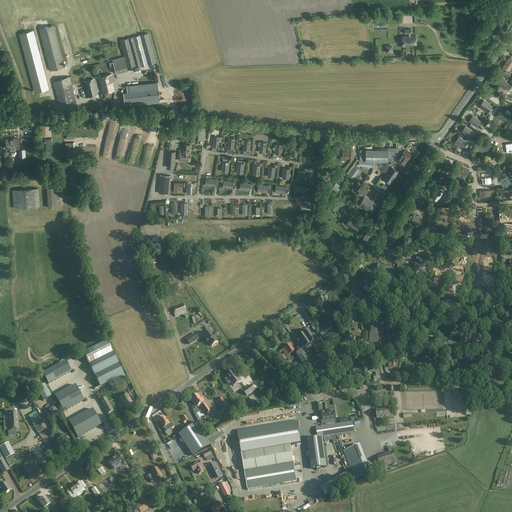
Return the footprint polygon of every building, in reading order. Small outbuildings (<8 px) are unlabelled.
[(53,25),(39,29),(50,71),(65,67),(53,25)] [(381,44),(380,27),(373,27),(373,44),(381,44)] [(407,37),(403,37),(403,46),(416,45),(416,36),(411,37),(411,34),(412,34),(411,29),(405,30),(405,34),(407,34),(407,37)] [(33,30),(19,34),(34,93),(49,89),(33,30)] [(400,30),(386,31),(387,41),(401,41),(400,30)] [(148,34),(129,38),(136,68),(156,63),(148,34)] [(136,68),(129,38),(120,41),(125,58),(128,70),(136,68)] [(508,59),(503,67),(504,68),(503,69),(506,71),(506,72),(509,74),(511,71),(511,70),(511,58),(510,57),(509,59),(508,59)] [(128,70),(125,58),(113,62),(116,74),(128,71),(128,70)] [(111,74),(99,77),(103,93),(114,90),(112,83),(114,83),(111,74)] [(59,105),(76,100),(70,76),(53,81),(59,105)] [(500,77),(497,81),(496,83),(499,85),(500,86),(502,87),(504,89),(508,83),(504,81),(505,80),(500,77)] [(94,79),(83,82),(87,97),(98,94),(94,79)] [(158,89),(123,93),(124,107),(160,103),(158,89)] [(491,89),(489,92),(498,98),(500,95),(491,89)] [(492,107),(484,101),(480,107),(488,113),(492,107)] [(510,116),(504,112),(502,114),(499,112),(496,117),(505,122),(510,116)] [(473,116),(469,122),(471,123),(476,127),(477,127),(480,122),(476,119),(474,117),(473,116)] [(466,127),(462,132),(465,133),(464,135),(471,140),(473,137),(475,134),(473,133),(474,132),(466,127)] [(479,148),(478,150),(482,153),(483,151),(485,152),(495,138),(494,137),(495,135),(491,132),(489,134),(488,133),(478,146),(479,148)] [(6,149),(19,148),(18,139),(14,139),(14,135),(9,135),(10,139),(6,140),(6,149)] [(219,147),(220,137),(214,136),(212,147),(217,147),(216,150),(220,150),(220,147),(219,147)] [(460,137),(455,142),(459,145),(458,147),(462,150),(468,142),(460,137)] [(232,149),(231,151),(235,152),(235,149),(234,149),(235,139),(233,139),(229,138),(227,149),(228,149),(232,149)] [(244,140),(242,140),(241,143),(242,144),(244,144),(243,151),(248,151),(247,153),(251,154),(251,151),(250,151),(251,141),(244,140)] [(260,142),(259,153),(263,153),(263,155),(267,156),(267,153),(266,153),(267,143),(260,142)] [(505,144),(503,145),(503,150),(506,150),(506,152),(511,150),(511,142),(505,143),(505,144)] [(276,148),(275,154),(279,155),(279,157),(283,158),(283,155),(282,155),(283,145),(276,144),(276,145),(275,145),(275,148),(276,148)] [(179,150),(179,152),(191,153),(191,145),(183,145),(182,150),(179,150)] [(292,146),(291,157),(295,157),(295,159),(298,160),(299,157),(297,157),(299,147),(292,146)] [(308,148),(307,159),(312,159),(311,162),(315,162),(315,159),(314,159),(315,149),(308,148)] [(388,148),(388,150),(388,162),(388,161),(389,158),(390,155),(392,153),(395,154),(396,153),(400,156),(407,160),(411,155),(407,153),(408,153),(404,150),(403,151),(398,148),(388,148)] [(364,150),(360,150),(360,161),(366,161),(368,161),(373,162),(375,162),(382,162),(388,162),(388,150),(372,149),(366,149),(366,150),(364,150)] [(174,160),(175,160),(176,152),(168,151),(168,159),(174,160)] [(191,153),(179,152),(180,152),(179,160),(183,161),(183,160),(185,161),(190,161),(191,153)] [(341,155),(340,161),(347,161),(347,158),(349,158),(350,153),(346,153),(346,152),(343,152),(342,155),(341,155)] [(389,158),(388,161),(389,161),(391,162),(393,164),(395,161),(394,159),(395,157),(398,159),(396,161),(400,164),(403,166),(407,160),(400,156),(396,153),(395,154),(392,153),(390,155),(389,158)] [(174,160),(168,159),(167,168),(174,168),(175,160),(174,160)] [(222,161),(221,172),(228,173),(230,163),(231,163),(231,160),(223,159),(223,161),(222,161)] [(237,163),(236,173),(243,174),(245,164),(246,164),(246,161),(238,160),(238,163),(237,163)] [(253,165),(252,175),(260,176),(261,166),(262,166),(262,163),(259,163),(259,161),(255,160),(254,165),(253,165)] [(359,161),(358,166),(372,168),(378,168),(384,172),(385,172),(387,170),(389,166),(391,164),(382,162),(375,162),(373,162),(368,161),(366,161),(360,161),(359,161)] [(268,166),(267,177),(275,178),(276,168),(277,168),(277,165),(274,165),(274,167),(268,166)] [(330,165),(326,170),(329,173),(331,175),(333,173),(335,170),(330,165)] [(283,168),(282,179),(289,180),(290,170),(292,170),(292,167),(289,166),(288,169),(283,168)] [(449,177),(450,173),(451,172),(448,171),(450,168),(444,166),(441,176),(449,178),(449,177)] [(460,166),(457,173),(467,177),(470,170),(460,166)] [(359,171),(355,167),(349,176),(353,179),(359,171)] [(388,171),(383,179),(391,184),(399,172),(391,167),(388,171)] [(298,170),(297,181),(305,181),(306,171),(307,172),(307,169),(304,168),(304,170),(298,170)] [(497,185),(502,185),(500,173),(494,174),(494,175),(481,177),(482,183),(488,182),(496,180),(497,185)] [(160,175),(158,193),(169,194),(170,176),(160,175)] [(205,185),(214,186),(216,186),(216,187),(218,187),(219,179),(216,178),(216,180),(206,178),(205,185)] [(233,180),(233,182),(223,180),(222,188),(233,189),(233,184),(236,184),(236,181),(233,180)] [(240,190),(251,191),(251,186),(254,186),(254,183),(251,182),(251,184),(241,182),(240,190)] [(336,182),(334,185),(330,191),(330,192),(335,195),(336,195),(339,190),(342,186),(336,182)] [(178,187),(181,187),(182,187),(182,184),(174,183),(174,193),(177,193),(178,187)] [(268,188),(271,188),(271,185),(268,184),(268,185),(258,184),(257,192),(268,193),(268,188)] [(358,188),(356,192),(363,197),(364,197),(360,204),(371,212),(377,205),(373,202),(374,200),(370,197),(370,198),(366,195),(369,190),(368,190),(366,188),(362,185),(361,185),(358,184),(356,187),(358,188)] [(286,189),(289,189),(289,186),(286,185),(286,186),(276,185),(275,193),(285,194),(286,189)] [(59,187),(46,188),(48,208),(60,208),(59,187)] [(38,188),(12,190),(13,208),(39,207),(38,188)] [(437,189),(431,199),(439,203),(441,199),(440,199),(443,192),(437,189)] [(461,192),(453,193),(454,202),(462,202),(461,192)] [(420,193),(415,200),(416,201),(418,200),(422,202),(426,197),(420,193)] [(337,197),(330,208),(335,211),(342,201),(337,197)] [(510,211),(501,212),(502,221),(511,220),(511,219),(511,218),(511,212),(510,213),(510,211)] [(414,214),(412,223),(414,223),(414,224),(413,227),(418,228),(419,224),(420,217),(416,216),(416,215),(414,214)] [(458,217),(459,226),(467,225),(466,216),(465,217),(464,214),(459,215),(459,217),(458,217)] [(486,216),(487,226),(494,226),(493,214),(490,214),(490,215),(486,216)] [(437,216),(437,225),(445,225),(445,223),(448,223),(448,218),(445,218),(445,216),(437,216)] [(344,226),(352,232),(354,230),(353,230),(354,229),(357,232),(361,226),(358,224),(357,223),(354,221),(350,218),(344,225),(344,226)] [(467,233),(468,233),(467,225),(459,226),(460,234),(461,234),(462,237),(467,236),(467,233)] [(394,230),(387,238),(393,243),(399,235),(394,230)] [(334,237),(329,233),(329,232),(325,237),(332,243),(332,242),(333,242),(335,240),(336,239),(334,237)] [(332,242),(332,243),(333,244),(330,247),(333,250),(334,249),(340,255),(341,254),(342,255),(343,253),(345,250),(341,247),(342,246),(339,243),(336,240),(335,241),(335,240),(333,242),(332,242)] [(485,244),(483,244),(483,252),(492,252),(491,243),(490,243),(490,241),(484,241),(485,244)] [(452,248),(442,250),(444,257),(454,255),(452,248)] [(411,264),(409,278),(419,280),(421,266),(418,265),(413,264),(411,264)] [(378,265),(378,269),(378,273),(383,273),(383,276),(388,276),(388,273),(391,273),(391,265),(378,265)] [(482,278),(484,280),(483,281),(490,286),(495,279),(488,274),(487,275),(485,274),(482,278)] [(366,277),(363,282),(366,284),(365,286),(370,289),(373,291),(375,288),(377,285),(376,284),(366,277)] [(461,286),(452,287),(453,295),(455,295),(455,298),(460,297),(460,295),(462,295),(461,286)] [(386,287),(381,299),(391,304),(397,291),(386,287)] [(350,299),(347,304),(353,307),(354,305),(357,307),(358,307),(360,305),(362,306),(362,305),(366,300),(360,296),(358,298),(353,295),(352,295),(351,295),(349,298),(350,299)] [(161,303),(157,304),(157,305),(159,312),(160,311),(165,324),(171,321),(166,309),(165,309),(161,303)] [(183,304),(172,308),(175,317),(186,313),(183,304)] [(401,308),(400,312),(403,312),(404,312),(404,314),(406,314),(408,314),(408,310),(408,306),(401,305),(401,306),(401,308)] [(465,311),(464,315),(470,315),(471,312),(477,313),(477,309),(478,307),(478,306),(468,305),(467,311),(465,311)] [(333,309),(327,314),(333,321),(339,316),(333,309)] [(365,309),(364,315),(377,317),(378,314),(378,313),(372,312),(372,311),(365,309)] [(369,326),(368,343),(379,344),(380,335),(378,335),(379,327),(375,326),(375,325),(370,324),(369,326)] [(209,333),(204,336),(207,339),(206,340),(208,344),(209,343),(212,347),(218,342),(216,338),(214,334),(213,335),(211,332),(212,331),(208,327),(205,329),(209,333)] [(320,339),(324,345),(325,344),(337,336),(335,334),(331,327),(321,334),(322,336),(320,338),(321,339),(320,339)] [(345,335),(343,343),(348,344),(348,342),(353,343),(354,336),(360,337),(358,346),(363,346),(365,334),(359,333),(359,330),(354,329),(354,332),(348,331),(348,335),(345,335)] [(304,334),(310,344),(314,341),(318,347),(322,345),(315,335),(313,337),(309,331),(307,332),(307,331),(305,333),(304,334)] [(306,347),(310,344),(304,334),(303,335),(302,334),(300,336),(299,337),(303,344),(301,345),(305,352),(308,349),(306,347)] [(196,335),(187,341),(189,344),(198,339),(196,335)] [(394,335),(387,336),(388,341),(390,341),(390,344),(399,343),(399,336),(394,336),(394,335)] [(488,343),(487,346),(492,348),(494,342),(498,343),(499,341),(499,339),(493,337),(492,338),(490,337),(488,343)] [(105,341),(83,353),(100,387),(108,383),(110,387),(125,379),(122,372),(106,341),(105,341)] [(426,341),(423,345),(429,350),(432,346),(426,341)] [(444,343),(443,349),(455,351),(455,350),(456,344),(452,344),(450,343),(444,343)] [(307,357),(303,351),(297,355),(296,355),(292,358),(290,356),(295,352),(290,345),(285,349),(287,351),(284,353),(288,359),(290,362),(296,358),(302,367),(312,360),(310,357),(308,359),(307,357)] [(342,350),(333,353),(336,361),(344,358),(342,350)] [(399,359),(388,360),(389,364),(388,368),(391,368),(396,367),(398,365),(399,365),(399,359)] [(373,360),(366,362),(367,362),(368,371),(375,369),(377,369),(376,365),(374,366),(373,360)] [(48,384),(71,372),(66,361),(42,374),(48,384)] [(458,362),(457,367),(461,368),(467,369),(467,370),(471,370),(471,369),(472,364),(468,364),(462,363),(458,362)] [(352,371),(350,372),(351,378),(357,377),(363,376),(363,375),(362,369),(363,369),(362,364),(358,365),(358,366),(354,367),(352,367),(350,367),(351,369),(352,371)] [(306,369),(297,375),(301,380),(310,374),(306,369)] [(232,371),(227,375),(232,382),(231,383),(233,386),(237,383),(241,381),(236,374),(235,374),(234,374),(232,371)] [(38,387),(43,384),(42,382),(40,382),(37,375),(26,379),(29,386),(33,385),(34,385),(35,385),(38,387)] [(50,397),(43,384),(43,385),(38,388),(36,388),(43,401),(50,397)] [(63,412),(84,401),(75,385),(55,396),(63,412)] [(251,385),(243,391),(246,396),(254,390),(251,385)] [(127,394),(120,399),(122,403),(123,402),(127,408),(134,404),(127,394)] [(205,404),(204,405),(203,402),(204,402),(202,399),(201,399),(198,395),(192,399),(197,407),(200,404),(202,407),(207,414),(211,411),(205,404)] [(104,408),(110,405),(106,397),(100,400),(104,408)] [(221,400),(219,401),(225,410),(218,415),(217,415),(220,419),(232,411),(231,409),(223,398),(221,400)] [(7,413),(8,422),(18,421),(17,412),(14,412),(14,409),(7,410),(8,413),(7,413)] [(77,438),(102,425),(93,409),(69,422),(77,438)] [(388,417),(388,415),(387,409),(376,411),(377,419),(388,417)] [(322,413),(320,414),(322,424),(328,423),(327,420),(335,419),(335,418),(336,418),(335,412),(334,412),(334,411),(322,413)] [(35,428),(40,424),(43,423),(40,417),(39,417),(32,422),(31,422),(35,428)] [(170,420),(167,421),(165,418),(160,421),(167,432),(174,427),(170,420)] [(18,431),(18,421),(8,422),(8,430),(8,436),(15,436),(15,431),(18,431)] [(247,429),(238,430),(242,454),(301,443),(298,421),(247,429)] [(353,422),(316,428),(317,438),(323,437),(330,436),(354,432),(353,422)] [(210,442),(206,437),(197,423),(181,435),(194,455),(212,445),(211,444),(210,442)] [(41,425),(35,428),(38,433),(43,430),(41,425)] [(221,428),(206,437),(210,442),(224,433),(221,428)] [(55,439),(54,440),(55,441),(56,443),(55,444),(56,446),(58,445),(59,448),(60,448),(61,448),(64,447),(64,446),(63,444),(65,443),(65,444),(69,441),(65,434),(58,439),(57,438),(56,438),(55,439)] [(322,438),(307,440),(311,470),(326,467),(322,438)] [(8,443),(0,447),(0,448),(5,458),(14,454),(8,443)] [(358,445),(347,450),(358,478),(369,474),(358,445)] [(290,446),(241,454),(244,472),(293,463),(290,446)] [(132,466),(130,462),(129,462),(122,451),(118,454),(124,465),(132,479),(137,476),(132,466)] [(214,453),(211,454),(210,451),(206,453),(210,464),(217,461),(214,453)] [(0,453),(0,468),(3,473),(9,470),(0,453)] [(393,457),(389,458),(388,453),(383,455),(377,457),(380,465),(390,462),(392,466),(396,464),(393,457)] [(113,469),(122,463),(118,456),(109,462),(113,469)] [(11,457),(5,460),(9,467),(15,463),(11,457)] [(34,459),(24,466),(27,470),(30,475),(37,471),(39,470),(36,466),(35,467),(32,464),(36,461),(34,459)] [(200,462),(190,466),(193,472),(197,470),(199,474),(204,472),(202,467),(203,467),(200,462)] [(296,481),(293,463),(244,472),(247,489),(296,481)] [(151,473),(147,475),(151,483),(157,480),(156,478),(161,475),(157,467),(150,471),(151,473)] [(346,474),(330,483),(321,487),(326,496),(350,483),(346,474)] [(69,489),(72,493),(69,495),(74,502),(78,500),(79,499),(76,494),(84,488),(86,487),(82,481),(80,482),(69,489)] [(7,482),(3,485),(0,486),(5,493),(11,489),(7,482)] [(225,483),(219,486),(227,502),(233,499),(225,483)] [(153,488),(144,492),(146,497),(155,493),(153,488)] [(50,507),(48,505),(50,504),(45,497),(39,501),(44,508),(46,510),(50,507)] [(152,497),(137,505),(140,511),(142,511),(156,505),(152,497)] [(65,499),(59,502),(64,510),(70,506),(65,499)] [(221,503),(211,508),(213,511),(216,511),(217,511),(225,511),(224,509),(221,503)]
